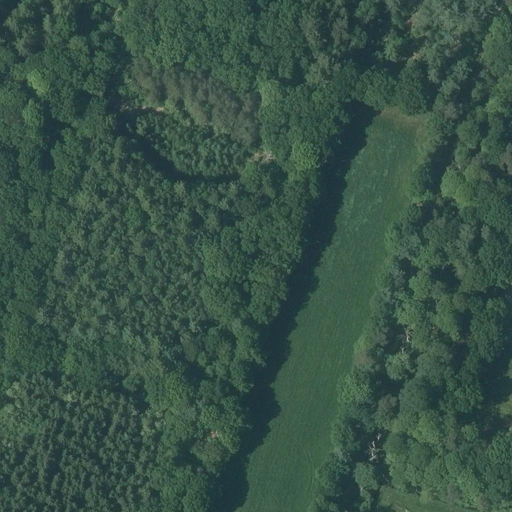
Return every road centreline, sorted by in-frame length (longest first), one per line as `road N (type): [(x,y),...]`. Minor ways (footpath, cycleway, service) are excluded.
road 1 (track): [(463,111),(340,511)]
road 2 (track): [(511,246),(465,407)]
